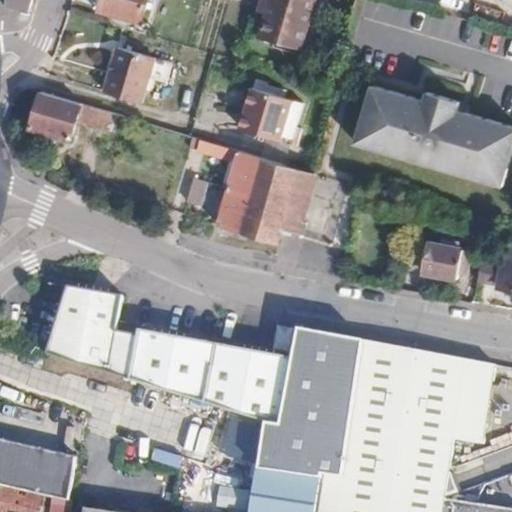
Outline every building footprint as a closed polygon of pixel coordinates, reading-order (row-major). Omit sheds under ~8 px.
[(5,0),(5,6),(32,12),(35,0),(5,0)] [(102,0),(100,7),(141,19),(146,0),(102,0)] [(271,12),(274,0),(264,0),(262,9),(271,12)] [(315,0),(274,0),(271,12),(263,35),(301,48),(315,0)] [(120,49),(107,92),(145,103),(153,78),(167,82),(173,64),(120,49)] [(364,127),(358,144),(507,188),(511,172),(511,170),(506,169),(511,146),(511,145),(511,126),(460,111),(463,103),(432,94),(430,103),(377,86),(371,104),(378,107),(371,129),(364,127)] [(254,88),(242,129),(282,141),(283,134),(293,137),(304,101),(254,88)] [(42,93),(31,127),(62,136),(73,102),(42,93)] [(263,158),(219,145),(216,153),(237,159),(228,187),(252,193),(263,158)] [(252,193),(240,232),(278,243),(284,228),(301,233),(319,174),(263,158),(252,193)] [(195,177),(187,202),(198,205),(206,180),(195,177)] [(228,187),(217,225),(240,232),(252,193),(228,187)] [(429,241),(421,272),(457,278),(463,248),(429,241)] [(486,251),(478,282),(499,286),(499,288),(511,290),(511,253),(505,252),(505,256),(486,251)] [(44,357),(265,426),(280,430),(292,362),(214,348),(213,350),(198,348),(199,344),(129,332),(129,334),(107,330),(111,307),(111,296),(58,286),(44,357)] [(511,320),(499,319),(498,328),(511,330),(511,320)] [(292,362),(297,335),(298,330),(283,328),(276,359),(292,362)] [(265,426),(252,511),(264,511),(271,471),(321,479),(322,475),(346,479),(372,348),(297,335),(292,362),(280,430),(265,426)] [(474,511),(446,508),(460,440),(488,446),(502,373),(372,348),(346,479),(322,475),(321,479),(271,471),(264,511),(474,511)] [(0,486),(68,503),(77,457),(0,439),(0,486)] [(53,499),(0,486),(0,511),(40,511),(41,510),(51,511),(53,499)] [(70,511),(72,503),(68,503),(53,499),(51,511),(50,511),(70,511)]
